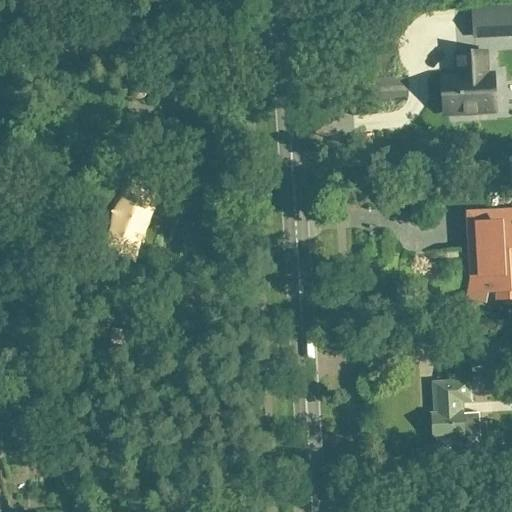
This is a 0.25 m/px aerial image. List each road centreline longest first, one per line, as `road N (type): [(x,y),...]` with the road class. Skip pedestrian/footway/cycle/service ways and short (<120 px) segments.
road 1 (primary): [(311,511),(284,42)]
road 2 (residential): [(284,42),(0,42)]
